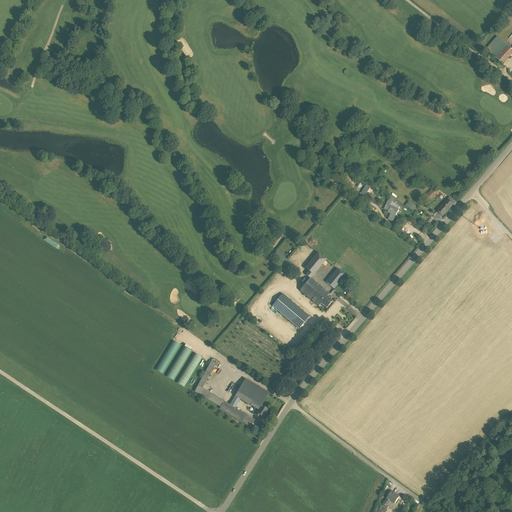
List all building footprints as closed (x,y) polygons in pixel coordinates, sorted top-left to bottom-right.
[(511,50),(497,37),(486,49),(503,65),(511,54),(511,50)] [(433,187),(424,198),(428,202),(438,191),(433,187)] [(403,197),(399,202),(397,200),(396,202),(399,204),(401,206),(406,199),(403,197)] [(398,211),(389,207),(390,205),(391,203),(393,200),(390,198),(383,211),(388,213),(387,214),(390,216),(394,218),(398,211)] [(449,198),(437,213),(442,217),(453,206),(454,206),(456,204),(449,198)] [(422,209),(413,202),(410,207),(419,214),(422,209)] [(282,252),(278,257),(297,274),(301,268),(282,252)] [(317,254),(304,270),(308,273),(312,276),(320,267),(321,265),(325,261),(317,254)] [(328,263),(325,268),(321,265),(320,267),(329,275),(334,268),(328,263)] [(329,275),(323,282),(333,290),(344,276),(334,268),(329,275)] [(303,279),(297,286),(301,289),(307,282),(303,279)] [(327,294),(309,280),(307,282),(301,289),(299,292),(317,307),(327,294)] [(332,303),(326,298),(328,296),(327,294),(317,307),(318,308),(320,305),(326,310),(332,303)] [(309,318),(281,295),(271,307),(299,330),(309,318)] [(182,345),(174,340),(155,370),(163,375),(182,345)] [(192,351),(185,346),(166,376),(174,381),(192,351)] [(203,357),(196,352),(177,383),(185,388),(203,357)] [(194,391),(220,407),(224,401),(203,388),(216,364),(211,361),(194,391)] [(269,393),(245,379),(235,396),(255,408),(258,410),(260,405),(261,406),(269,393)] [(254,420),(224,401),(220,407),(219,409),(250,427),(254,420)] [(261,406),(260,405),(258,410),(254,415),(259,417),(260,416),(263,418),(268,410),(261,406)] [(392,492),(382,506),(383,507),(387,510),(389,507),(388,505),(391,501),(394,504),(399,497),(392,492)]
